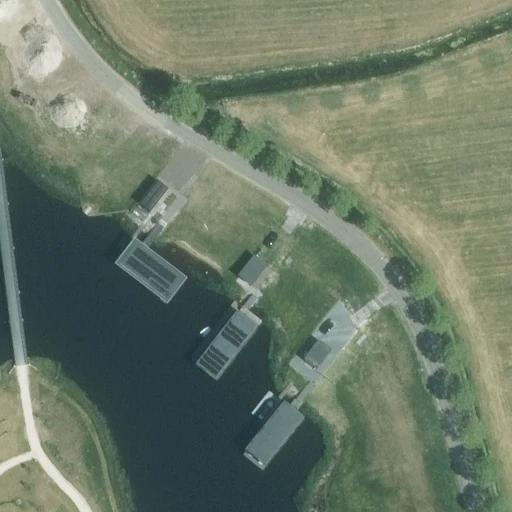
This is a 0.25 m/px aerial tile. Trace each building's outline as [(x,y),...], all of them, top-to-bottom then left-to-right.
[(168,191),(157,182),(139,204),(150,213),(168,191)] [(135,244),(119,264),(167,302),(183,280),(135,244)] [(267,267),(254,258),(239,277),(251,287),(267,267)] [(196,364),(218,380),(261,325),(239,308),(196,364)] [(331,351),(319,342),(304,361),(316,371),(331,351)] [(245,450),(265,466),(303,417),(283,402),(245,450)]
